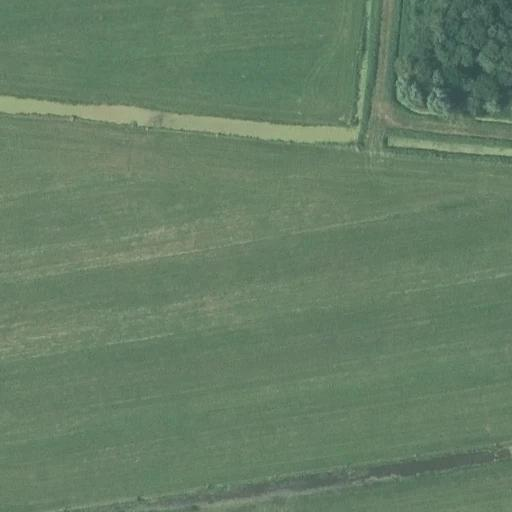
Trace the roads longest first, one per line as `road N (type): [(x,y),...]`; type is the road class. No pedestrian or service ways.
road 1 (track): [(366,160),(386,0)]
road 2 (track): [(511,138),(372,112)]
